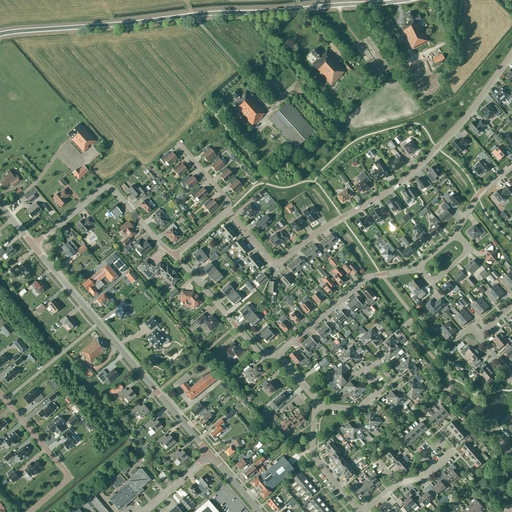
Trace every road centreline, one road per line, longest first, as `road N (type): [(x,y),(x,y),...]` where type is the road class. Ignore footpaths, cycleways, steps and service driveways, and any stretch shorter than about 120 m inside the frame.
road 1 (tertiary): [(0,33),(407,0)]
road 2 (residential): [(511,53),(410,175),(279,261),(227,209)]
road 3 (tertiary): [(209,454),(33,245)]
road 4 (residential): [(174,256),(109,187),(33,245)]
road 5 (residential): [(277,354),(364,275),(417,266)]
road 6 (residential): [(29,511),(67,476),(0,393)]
road 7 (residential): [(277,354),(261,354),(174,256)]
road 8 (residential): [(316,406),(361,407),(392,378),(377,361),(366,369),(374,379)]
road 9 (residential): [(360,511),(315,458),(316,406)]
